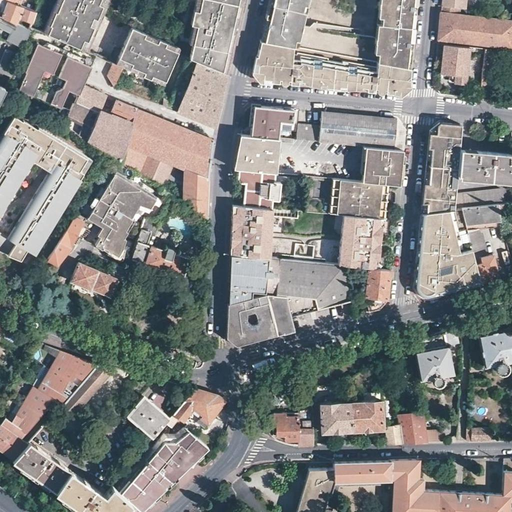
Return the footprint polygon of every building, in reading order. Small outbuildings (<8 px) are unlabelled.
[(30,24),(34,9),(19,4),(6,0),(0,0),(0,15),(1,16),(15,23),(17,19),(30,24)] [(50,25),(47,33),(79,47),(83,38),(87,40),(93,25),(96,17),(101,4),(97,2),(97,0),(60,0),(56,11),(54,10),(49,24),(50,25)] [(54,0),(51,9),(54,10),(56,11),(60,0),(54,0)] [(199,0),(199,2),(197,9),(192,8),(189,23),(191,23),(195,24),(191,42),(188,56),(222,71),(236,10),(232,9),(233,3),(234,0),(199,0)] [(238,0),(237,4),(236,10),(222,71),(227,73),(240,14),(243,0),(238,0)] [(307,0),(269,0),(260,41),(297,47),(307,0)] [(380,0),(374,62),(410,68),(412,50),(415,16),(416,0),(380,0)] [(99,19),(105,5),(101,4),(96,17),(99,19)] [(460,7),(441,5),(437,43),(444,44),(453,45),(454,40),(502,46),(501,50),(510,52),(511,38),(511,20),(459,14),(460,7)] [(49,24),(54,10),(51,9),(46,23),(49,24)] [(27,30),(15,23),(1,16),(0,15),(0,26),(11,33),(8,39),(23,47),(23,46),(28,31),(27,30)] [(87,40),(90,41),(96,26),(93,25),(87,40)] [(130,25),(117,56),(130,61),(129,64),(143,70),(141,74),(149,77),(150,73),(163,79),(176,50),(163,44),(165,41),(157,37),(155,41),(142,35),(144,32),(130,25)] [(31,27),(4,96),(49,118),(72,78),(83,83),(95,54),(87,50),(79,47),(47,33),(42,31),(31,27)] [(157,37),(144,32),(142,35),(155,41),(157,37)] [(83,38),(79,47),(87,50),(90,41),(87,40),(83,38)] [(178,46),(165,41),(163,44),(176,50),(178,46)] [(374,62),(297,47),(260,41),(257,53),(256,58),(254,70),(261,81),(265,81),(279,82),(279,78),(290,80),(290,83),(375,91),(375,88),(380,88),(386,89),(386,92),(398,93),(408,86),(410,68),(374,62)] [(453,45),(444,44),(442,56),(441,72),(455,74),(454,82),(465,83),(469,47),(453,45)] [(0,72),(10,77),(19,55),(6,49),(0,63),(0,72)] [(492,82),(496,50),(486,49),(481,81),(492,82)] [(117,56),(115,62),(127,68),(129,64),(130,61),(117,56)] [(193,71),(177,111),(215,127),(218,111),(221,100),(227,73),(222,71),(188,56),(184,67),(193,71)] [(107,74),(114,85),(115,83),(122,65),(113,61),(107,74)] [(127,68),(141,74),(143,70),(129,64),(127,68)] [(150,73),(149,77),(162,83),(163,79),(150,73)] [(481,81),(479,98),(486,99),(493,100),(495,83),(492,82),(481,81)] [(83,83),(76,98),(99,108),(104,97),(101,96),(101,94),(102,91),(83,83)] [(163,98),(162,105),(173,110),(176,103),(163,98)] [(87,141),(96,147),(111,157),(115,160),(122,142),(136,108),(115,99),(109,112),(99,108),(87,141)] [(292,122),(294,109),(273,107),(253,105),(251,121),(250,135),(277,137),(278,138),(280,121),(292,122)] [(136,108),(122,142),(172,163),(184,168),(208,177),(209,157),(210,154),(212,139),(136,108)] [(404,128),(396,118),(359,115),(322,111),(320,126),(318,142),(364,146),(402,149),(403,138),(404,128)] [(33,251),(83,172),(79,169),(86,157),(52,136),(37,126),(23,118),(22,119),(16,114),(0,138),(0,248),(20,258),(26,247),(33,251)] [(421,207),(421,213),(453,209),(455,195),(457,174),(459,149),(461,124),(450,123),(439,122),(429,131),(425,168),(422,202),(424,202),(424,207),(421,207)] [(318,142),(320,126),(298,123),(296,139),(318,142)] [(277,137),(250,135),(240,134),(239,143),(238,148),(234,168),(238,168),(273,172),(275,151),(277,137)] [(122,142),(115,160),(152,183),(153,181),(162,187),(170,168),(172,163),(122,142)] [(400,166),(402,149),(364,146),(360,181),(386,183),(398,184),(400,166)] [(511,179),(511,154),(459,149),(457,174),(511,179)] [(83,172),(90,160),(86,157),(79,169),(83,172)] [(172,163),(170,168),(184,174),(184,168),(172,163)] [(182,202),(206,217),(207,196),(207,187),(208,177),(184,168),(184,174),(182,202)] [(274,172),(273,172),(238,168),(238,176),(238,178),(238,179),(240,180),(241,181),(245,182),(243,205),(270,207),(272,198),(278,199),(279,182),(273,181),(274,172)] [(157,199),(116,174),(88,219),(103,228),(98,236),(101,237),(96,246),(103,250),(103,249),(108,252),(109,251),(119,257),(123,249),(126,240),(124,239),(128,233),(126,231),(133,220),(131,219),(140,205),(151,208),(157,199)] [(294,182),(294,174),(285,174),(285,182),(294,182)] [(386,183),(360,181),(332,178),(328,213),(342,214),(382,218),(386,183)] [(455,195),(453,209),(460,208),(497,204),(505,203),(501,190),(455,195)] [(269,257),(270,207),(243,205),(232,204),(230,253),(269,257)] [(460,208),(465,233),(502,226),(497,204),(460,208)] [(474,259),(465,233),(460,208),(453,209),(421,213),(414,281),(414,282),(415,283),(415,284),(416,285),(416,286),(416,287),(417,288),(417,289),(418,290),(419,291),(420,291),(421,292),(422,293),(423,293),(424,293),(424,294),(426,294),(427,295),(428,295),(430,295),(448,291),(480,283),(474,259)] [(382,218),(342,214),(338,264),(343,264),(367,267),(379,268),(380,259),(379,259),(381,226),(383,226),(384,218),(382,218)] [(84,222),(74,216),(69,224),(58,241),(57,244),(48,259),(55,263),(56,263),(57,263),(58,262),(59,262),(67,251),(67,250),(68,250),(69,250),(70,251),(73,248),(74,248),(74,247),(75,247),(76,245),(73,243),(84,222)] [(143,218),(131,258),(144,262),(144,263),(156,267),(156,266),(170,270),(170,271),(182,274),(187,256),(172,251),(171,250),(172,247),(166,245),(165,249),(146,244),(149,232),(153,233),(157,222),(153,221),(143,218)] [(269,257),(230,253),(229,279),(228,302),(243,298),(243,291),(266,293),(276,293),(279,258),(269,257)] [(474,259),(480,283),(488,281),(499,278),(492,255),(474,259)] [(338,264),(314,262),(279,258),(276,293),(266,293),(276,335),(284,333),(291,331),(287,316),(284,304),(284,303),(284,302),(284,301),(284,300),(284,299),(284,298),(284,297),(284,296),(313,298),(316,309),(319,324),(355,314),(343,264),(338,264)] [(78,262),(70,281),(93,290),(93,289),(109,295),(116,277),(78,262)] [(368,311),(379,308),(387,298),(390,269),(379,268),(367,267),(365,289),(365,291),(365,292),(365,294),(365,295),(368,311)] [(21,275),(13,289),(26,295),(33,282),(21,275)] [(243,298),(228,302),(226,341),(232,346),(251,342),(263,339),(276,335),(266,293),(243,298)] [(503,361),(511,358),(511,344),(507,313),(491,317),(476,321),(483,365),(495,363),(494,365),(494,367),(495,369),(496,370),(497,371),(500,372),(502,372),(504,371),(505,370),(505,369),(506,368),(506,366),(506,365),(505,363),(504,361),(503,361)] [(437,331),(411,337),(422,380),(432,378),(431,379),(431,381),(431,382),(432,384),(433,385),(433,386),(435,387),(437,387),(439,387),(440,386),(441,385),(442,384),(442,383),(443,382),(443,381),(442,379),(442,378),(440,376),(453,373),(446,344),(459,341),(455,326),(437,331)] [(386,353),(384,344),(374,347),(376,356),(386,353)] [(58,406),(96,362),(95,362),(67,352),(56,348),(16,417),(20,420),(15,429),(10,425),(0,441),(0,452),(12,460),(28,441),(58,406)] [(96,362),(58,406),(70,416),(113,367),(96,362)] [(207,422),(224,400),(219,396),(218,396),(217,395),(216,395),(214,394),(207,392),(192,388),(172,411),(182,420),(193,407),(203,415),(201,417),(207,422)] [(164,421),(168,416),(142,394),(126,413),(153,434),(164,421)] [(380,398),(349,400),(351,428),(382,426),(380,398)] [(349,400),(311,403),(311,410),(312,428),(320,428),(320,430),(351,428),(349,400)] [(312,428),(311,410),(271,411),(269,413),(269,418),(270,421),(272,421),(272,432),(283,432),(283,438),(297,438),(297,443),(313,443),(312,428)] [(411,441),(425,440),(425,439),(425,427),(425,413),(419,410),(399,414),(400,423),(400,424),(401,441),(411,441)] [(168,425),(170,426),(176,419),(170,414),(168,416),(164,421),(168,425)] [(386,441),(401,441),(400,424),(386,425),(386,441)] [(205,444),(184,426),(173,437),(160,437),(118,490),(130,501),(140,510),(205,444)] [(441,426),(425,427),(425,439),(442,438),(441,426)] [(466,427),(466,439),(486,438),(489,438),(489,427),(466,427)] [(130,501),(118,490),(110,484),(102,493),(28,441),(12,460),(86,511),(116,511),(121,506),(124,508),(130,501)] [(134,451),(139,444),(135,441),(129,447),(134,451)] [(389,460),(389,475),(393,475),(392,484),(390,511),(507,511),(509,495),(511,495),(511,456),(502,456),(500,492),(459,490),(422,488),(422,476),(416,476),(417,458),(389,458),(389,460)] [(389,475),(389,460),(332,460),(332,467),(309,468),(295,511),(320,511),(326,495),(329,495),(334,478),(389,477),(389,475)] [(334,478),(329,495),(326,495),(320,511),(331,511),(340,484),(392,484),(393,475),(389,475),(389,477),(334,478)]
